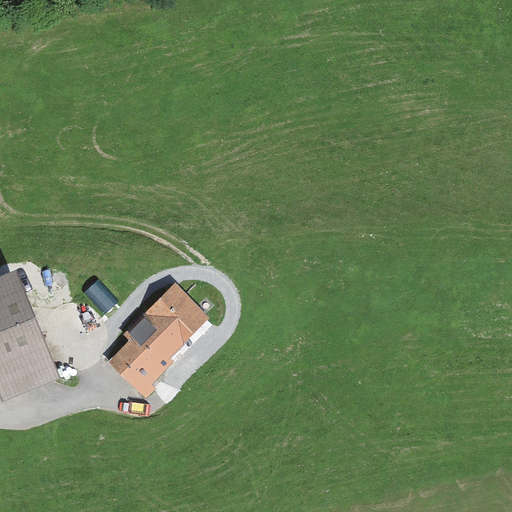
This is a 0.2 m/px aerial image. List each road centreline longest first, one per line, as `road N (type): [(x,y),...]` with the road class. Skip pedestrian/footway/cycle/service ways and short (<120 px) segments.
road 1 (track): [(130,299),(163,271),(200,269),(227,282),(232,304),(214,349),(150,406),(86,402),(6,422)]
road 2 (track): [(16,218),(150,230),(200,269)]
